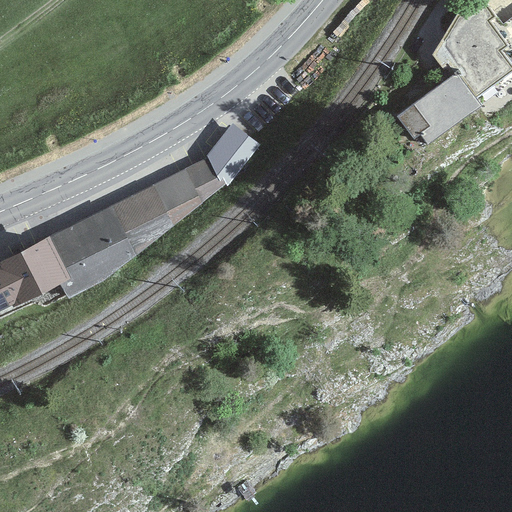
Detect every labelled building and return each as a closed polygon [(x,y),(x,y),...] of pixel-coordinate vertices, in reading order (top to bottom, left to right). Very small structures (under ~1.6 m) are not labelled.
[(498,17),(482,0),(478,0),(456,16),(432,56),(443,67),(449,62),(457,74),(476,98),(511,73),(511,62),(503,51),(510,45),(496,28),(491,22),(498,17)] [(511,17),(496,28),(510,45),(503,51),(511,62),(511,17)] [(476,98),(457,74),(396,118),(414,141),(420,136),(428,146),(483,108),(476,98)] [(210,155),(186,168),(198,190),(222,176),(210,155)] [(186,168),(155,183),(176,224),(202,197),(198,190),(186,168)] [(176,224),(155,183),(114,203),(139,251),(167,231),(176,224)] [(139,251),(114,203),(55,231),(77,275),(82,288),(128,264),(139,251)] [(0,312),(77,275),(55,231),(0,258),(0,312)]
